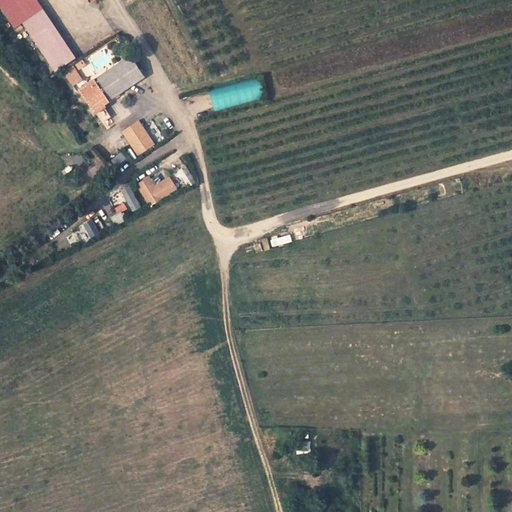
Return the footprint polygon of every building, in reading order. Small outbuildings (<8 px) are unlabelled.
[(73,59),(38,0),(0,0),(0,8),(11,28),(24,21),(53,70),(73,59)] [(143,76),(129,56),(80,89),(96,113),(104,107),(103,105),(143,76)] [(64,72),(72,85),(83,79),(74,65),(64,72)] [(212,109),(263,100),(259,78),(208,88),(212,109)] [(116,124),(104,107),(96,113),(107,130),(116,124)] [(139,121),(123,132),(138,155),(154,144),(139,121)] [(150,178),(139,185),(151,205),(176,190),(169,178),(155,186),(150,178)] [(121,188),(132,210),(141,205),(130,184),(121,188)] [(112,217),(116,226),(125,221),(120,212),(112,217)] [(91,217),(83,222),(92,238),(100,233),(91,217)] [(0,280),(1,281),(18,270),(11,259),(0,266),(0,280)]
